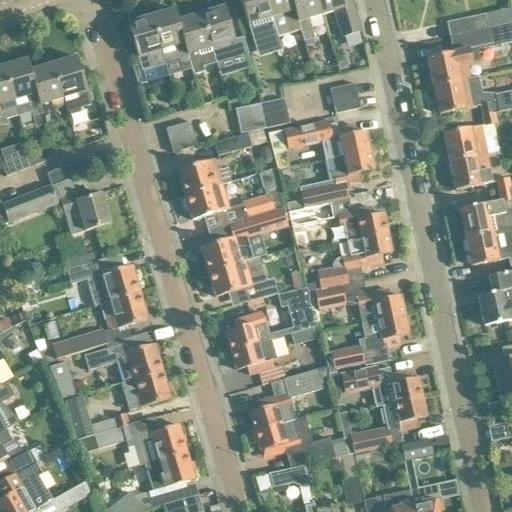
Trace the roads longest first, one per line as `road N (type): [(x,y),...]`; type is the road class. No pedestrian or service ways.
road 1 (residential): [(233,511),(88,0)]
road 2 (residential): [(483,511),(374,0)]
